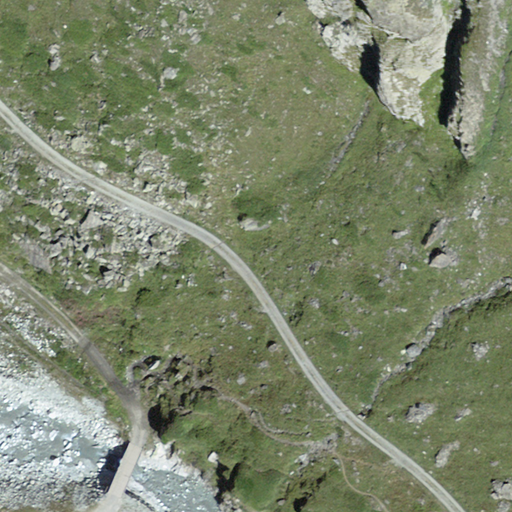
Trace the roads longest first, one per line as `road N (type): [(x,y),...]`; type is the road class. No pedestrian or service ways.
road 1 (track): [(441,511),(344,417),(244,272),(180,221),(109,194),(25,135),(0,103)]
road 2 (track): [(0,257),(65,321),(122,397)]
road 3 (track): [(104,511),(140,429),(122,397)]
